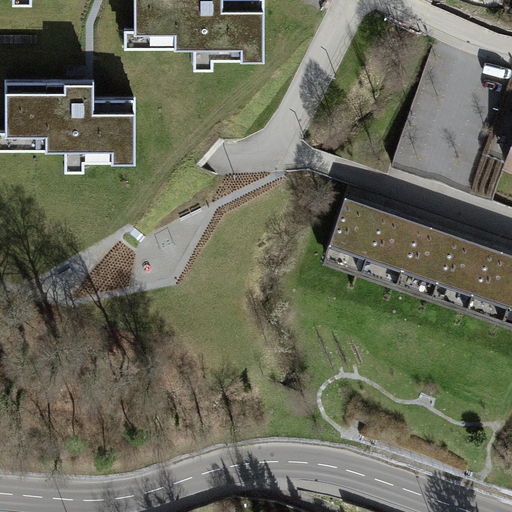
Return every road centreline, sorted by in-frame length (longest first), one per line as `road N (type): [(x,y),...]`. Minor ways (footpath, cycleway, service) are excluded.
road 1 (secondary): [(272,462),(225,467),(119,499),(0,494)]
road 2 (secondary): [(463,511),(358,473),(272,462)]
road 3 (residential): [(398,0),(511,45)]
